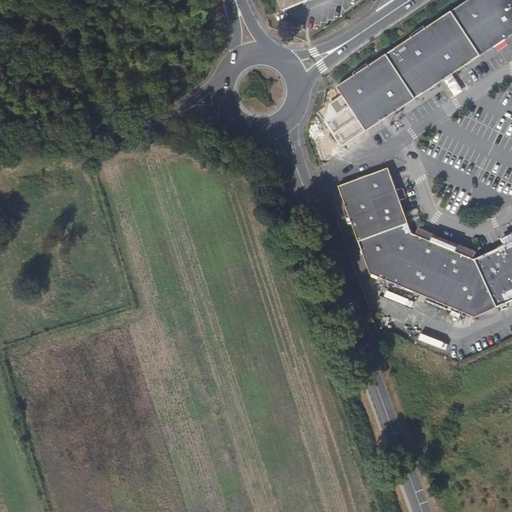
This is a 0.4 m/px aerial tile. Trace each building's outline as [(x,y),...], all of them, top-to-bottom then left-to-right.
[(313,0),(281,0),(286,12),(313,0)] [(452,73),(511,34),(511,0),(467,0),(337,83),(366,128),(443,78),(452,73)] [(463,91),(452,73),(443,78),(455,96),(463,91)] [(359,126),(350,131),(354,138),(363,133),(359,126)] [(421,234),(419,240),(416,239),(410,226),(388,176),(340,197),(361,245),(376,280),(474,319),(511,301),(511,236),(506,240),(509,246),(480,262),(478,261),(480,254),(421,234)]
